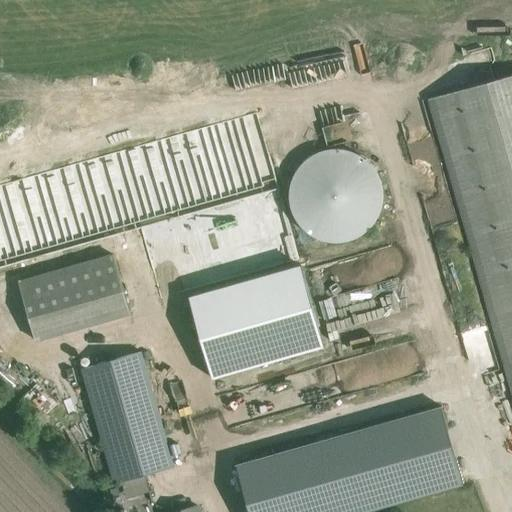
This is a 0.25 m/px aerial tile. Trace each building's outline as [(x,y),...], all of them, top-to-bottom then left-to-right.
[(511,75),(429,99),(511,393),(511,75)] [(263,106),(0,176),(0,258),(145,220),(164,290),(289,257),(270,187),(284,184),(263,106)] [(322,156),(303,168),(292,189),(292,211),(303,232),(321,245),(344,248),(365,240),(381,223),(386,201),(381,178),(366,161),(345,153),(322,156)] [(35,341),(131,314),(114,255),(19,282),(35,341)] [(301,265),(211,291),(234,372),(324,347),(301,265)] [(113,485),(176,468),(142,350),(80,368),(113,485)] [(441,406),(236,464),(249,511),(364,511),(463,484),(441,406)]
